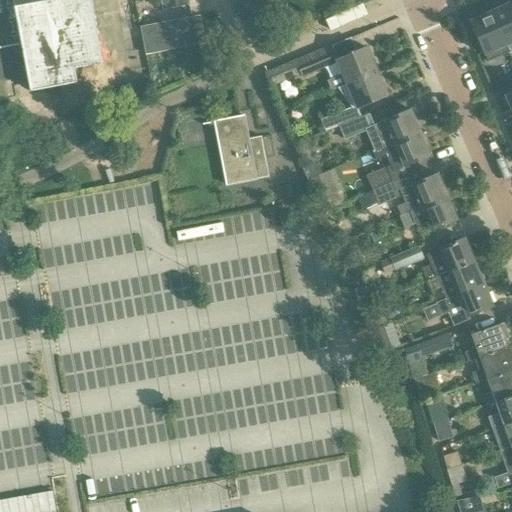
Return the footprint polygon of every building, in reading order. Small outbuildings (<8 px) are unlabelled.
[(0,0),(0,89),(34,85),(35,92),(90,86),(88,70),(111,67),(103,0),(0,0)] [(187,0),(158,0),(161,10),(188,5),(187,0)] [(511,43),(511,8),(509,3),(490,12),(505,46),(511,43)] [(505,46),(490,12),(469,21),(487,62),(508,53),(505,46)] [(199,16),(139,27),(144,55),(205,44),(199,16)] [(331,49),(295,64),(300,76),(335,62),(345,84),(375,71),(364,47),(336,60),(331,49)] [(349,107),(319,120),(324,132),(339,125),(359,117),(356,108),(385,96),(375,71),(345,84),(335,88),(349,107)] [(359,117),(339,125),(344,137),(364,129),(374,152),(418,133),(409,110),(383,121),(383,122),(372,126),(367,115),(360,118),(359,117)] [(242,117),(213,122),(225,186),(267,178),(260,137),(247,140),(242,117)] [(418,133),(374,152),(371,153),(375,161),(385,157),(389,166),(391,171),(402,166),(402,167),(407,165),(428,156),(418,133)] [(389,166),(364,176),(371,191),(391,183),(395,181),(411,174),(407,165),(402,167),(402,166),(391,171),(389,166)] [(415,183),(411,174),(395,181),(404,204),(396,207),(400,216),(445,197),(436,175),(415,183)] [(332,177),(322,181),(327,196),(338,192),(332,177)] [(391,183),(371,191),(377,206),(397,197),(399,197),(397,192),(395,192),(391,183)] [(400,216),(398,217),(403,229),(424,220),(429,231),(455,220),(445,197),(400,216)] [(429,266),(420,270),(425,282),(472,262),(463,239),(437,250),(437,251),(425,256),(429,266)] [(416,248),(389,260),(394,272),(421,260),(416,248)] [(472,262),(425,282),(434,303),(444,299),(482,285),(472,262)] [(435,305),(421,310),(426,321),(460,307),(465,318),(491,307),(482,285),(444,299),(434,303),(435,305)] [(474,349),(463,353),(466,362),(506,348),(503,340),(507,338),(502,323),(498,325),(498,324),(469,335),(474,349)] [(391,324),(371,332),(380,355),(400,347),(391,324)] [(418,344),(422,357),(453,346),(448,333),(418,344)] [(511,347),(509,347),(506,348),(466,362),(471,376),(468,377),(470,385),(474,383),(474,384),(486,380),(511,370),(511,347)] [(490,393),(480,397),(484,407),(494,403),(511,396),(511,370),(486,380),(490,393)] [(433,373),(418,378),(421,386),(435,382),(433,373)] [(498,414),(487,418),(491,429),(511,422),(511,396),(494,403),(498,414)] [(444,411),(429,415),(432,424),(447,419),(444,411)] [(447,419),(432,424),(434,432),(449,428),(447,419)] [(511,422),(491,429),(499,451),(498,452),(511,447),(511,422)] [(506,473),(492,478),(496,488),(511,482),(511,447),(498,452),(506,473)] [(458,457),(443,461),(445,469),(460,465),(458,457)] [(460,465),(445,469),(448,478),(463,473),(460,465)] [(477,495),(454,500),(457,511),(478,511),(481,511),(477,495)]
